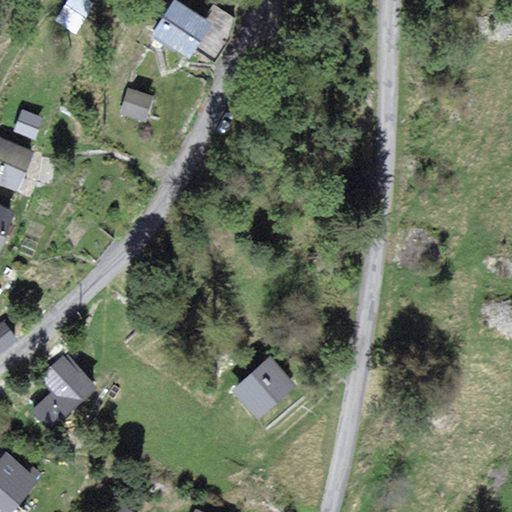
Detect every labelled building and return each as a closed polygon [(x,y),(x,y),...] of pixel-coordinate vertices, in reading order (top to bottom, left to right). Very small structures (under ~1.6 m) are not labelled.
[(96,3),(90,0),(68,0),(57,18),(78,32),(96,3)] [(209,50),(228,9),(217,3),(207,22),(196,42),(209,50)] [(191,50),(196,42),(207,22),(177,5),(161,34),(164,35),(154,52),(159,55),(166,53),(173,40),(191,50)] [(233,12),(228,9),(209,50),(222,56),(232,36),(233,12)] [(342,90),(328,73),(313,86),(328,103),(342,90)] [(120,108),(138,117),(148,97),(131,88),(120,108)] [(157,102),(148,97),(138,117),(147,122),(157,102)] [(44,116),(23,108),(15,130),(35,138),(44,116)] [(0,140),(11,145),(14,137),(0,132),(0,140)] [(29,153),(11,145),(0,140),(0,183),(14,189),(29,153)] [(0,239),(11,211),(0,206),(0,239)] [(74,245),(93,264),(114,242),(94,224),(74,245)] [(5,321),(0,324),(0,349),(17,337),(5,321)] [(92,386),(67,359),(40,382),(51,396),(35,410),(49,425),(92,386)] [(292,384),(272,362),(242,389),(262,412),(292,384)] [(0,443),(0,500),(29,469),(0,443)]
